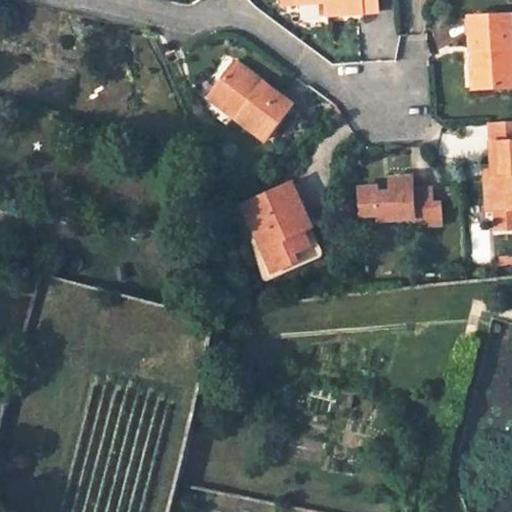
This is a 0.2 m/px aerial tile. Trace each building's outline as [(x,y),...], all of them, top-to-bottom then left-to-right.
[(282,0),(283,7),(326,3),(327,16),(378,13),(377,0),(282,0)] [(511,92),(511,20),(505,21),(503,0),(469,0),(473,56),(482,55),(485,94),(475,95),(476,113),(496,111),(494,94),(511,92)] [(475,95),(485,94),(482,55),(473,56),(475,95)] [(294,110),(238,67),(215,96),(244,118),(240,123),(268,144),(294,110)] [(211,102),(240,123),(244,118),(215,96),(211,102)] [(511,143),(491,145),(492,170),(494,213),(511,211),(511,143)] [(492,170),(486,170),(488,214),(494,213),(492,170)] [(379,190),(360,191),(362,218),(379,217),(380,224),(414,222),(414,230),(442,229),(440,208),(433,208),(432,192),(413,193),(413,180),(390,182),(391,189),(391,195),(379,195),(379,190)] [(258,239),(276,280),(300,268),(295,257),(311,249),(299,223),(306,220),(291,186),(244,208),(258,239)] [(299,223),(311,249),(295,257),(300,268),(317,260),(320,256),(320,252),(306,220),(299,223)] [(276,280),(258,239),(251,242),(260,279),(263,282),(268,283),(276,280)]
